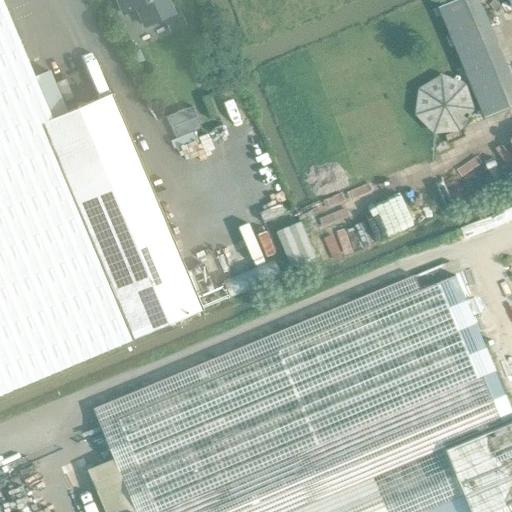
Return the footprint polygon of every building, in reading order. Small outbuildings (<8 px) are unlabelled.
[(0,0),(0,396),(202,311),(195,295),(201,293),(202,296),(214,291),(202,264),(190,269),(191,271),(186,273),(111,95),(66,114),(48,71),(33,78),(0,0)] [(117,0),(123,14),(137,8),(145,27),(172,14),(165,0),(117,0)] [(484,118),(511,106),(511,80),(478,0),(455,0),(438,7),(484,118)] [(172,14),(163,19),(170,34),(185,27),(179,12),(172,14)] [(459,131),(474,109),(466,83),(441,75),(417,89),(414,115),(433,134),(459,131)] [(192,106),(167,117),(176,139),(202,128),(192,106)] [(291,266),(315,256),(301,222),(276,232),(291,266)] [(511,511),(511,410),(456,276),(417,292),(412,277),(94,409),(106,439),(97,443),(103,457),(112,453),(115,459),(88,470),(105,511),(511,511)]
